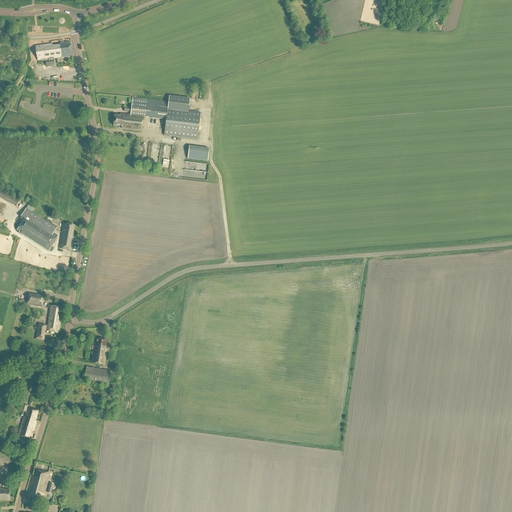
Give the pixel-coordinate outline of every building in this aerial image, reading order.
[(38,61),(46,59),(47,66),(55,65),(54,59),(72,57),(70,44),(52,47),(52,45),(44,46),(36,47),(38,61)] [(130,112),(130,115),(123,114),(123,115),(120,115),(120,117),(114,116),(113,126),(120,127),(122,129),(142,132),(143,117),(166,119),(164,136),(197,140),(200,113),(188,111),(190,99),(169,96),(168,102),(132,98),(131,108),(124,108),(124,112),(130,112)] [(209,149),(189,146),(188,159),(208,162),(209,149)] [(208,171),(209,164),(184,161),(184,167),(195,169),(194,178),(208,180),(209,171),(208,171)] [(0,188),(0,198),(17,207),(21,199),(0,188)] [(24,219),(16,231),(49,251),(58,236),(54,233),(57,228),(32,212),(28,209),(26,209),(21,217),(24,219)] [(74,225),(63,223),(59,249),(72,251),(74,237),(72,237),(74,225)] [(29,293),(27,305),(42,308),(44,296),(29,293)] [(50,306),(47,326),(46,331),(59,333),(61,320),(59,320),(61,308),(50,306)] [(46,331),(47,326),(46,326),(37,324),(35,339),(44,341),(45,331),(46,331)] [(107,341),(97,339),(97,343),(95,343),(95,347),(94,346),(91,363),(104,366),(107,348),(106,346),(107,341)] [(84,382),(109,386),(111,372),(87,367),(84,382)] [(23,418),(18,436),(30,440),(36,422),(35,421),(38,411),(28,408),(27,408),(27,406),(22,404),(20,411),(21,411),(20,415),(23,416),(24,412),(26,413),(25,418),(23,418)] [(47,473),(36,470),(34,477),(32,476),(27,497),(42,501),(47,480),(46,480),(47,473)] [(0,500),(9,500),(9,490),(5,490),(5,488),(0,487),(0,500)]
